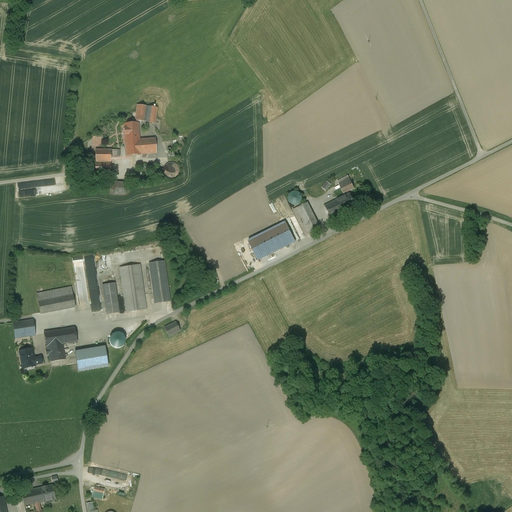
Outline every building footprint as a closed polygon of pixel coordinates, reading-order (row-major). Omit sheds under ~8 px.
[(137,105),(136,109),(135,121),(145,122),(147,106),(137,105)] [(157,107),(147,106),(145,122),(155,123),(157,107)] [(138,123),(124,124),(126,156),(141,155),(140,140),(138,123)] [(140,140),(141,155),(142,155),(146,154),(156,154),(155,139),(140,140)] [(111,150),(95,150),(95,162),(110,162),(110,157),(111,150)] [(110,162),(95,162),(95,175),(110,175),(110,162)] [(348,176),(337,181),(343,194),(354,188),(348,176)] [(125,183),(110,182),(110,194),(125,195),(125,183)] [(301,194),(290,190),(286,202),(297,206),(301,194)] [(349,194),(325,206),(332,218),(355,206),(349,194)] [(307,203),(298,208),(311,234),(321,229),(307,203)] [(306,237),(311,234),(298,208),(292,210),(306,237)] [(295,242),(285,222),(248,241),(258,261),(295,242)] [(164,261),(149,264),(155,304),(170,302),(164,261)] [(142,262),(121,264),(127,309),(147,307),(142,262)] [(116,280),(103,282),(108,312),(120,310),(116,280)] [(71,287),(36,294),(40,314),(75,307),(71,287)] [(92,300),(97,299),(98,302),(99,302),(98,294),(89,295),(90,302),(92,302),(92,300)] [(33,320),(13,324),(15,339),(35,335),(33,320)] [(176,322),(164,328),(169,337),(180,331),(176,322)] [(74,328),(44,333),(47,350),(46,350),(47,355),(48,355),(50,362),(65,360),(62,345),(77,342),(74,328)] [(111,335),(110,338),(109,341),(110,344),(111,345),(113,347),(116,348),(119,348),(122,347),(123,346),(124,344),(125,341),(124,337),(123,335),(121,334),(119,333),(116,333),(114,334),(111,335)] [(105,347),(74,352),(77,364),(78,372),(108,367),(105,347)] [(32,349),(19,351),(23,369),(35,366),(35,365),(42,363),(41,358),(34,359),(32,349)] [(52,485),(21,492),(24,507),(35,504),(39,503),(55,500),(52,485)] [(92,503),(86,504),(87,511),(97,511),(94,511),(92,503)]
